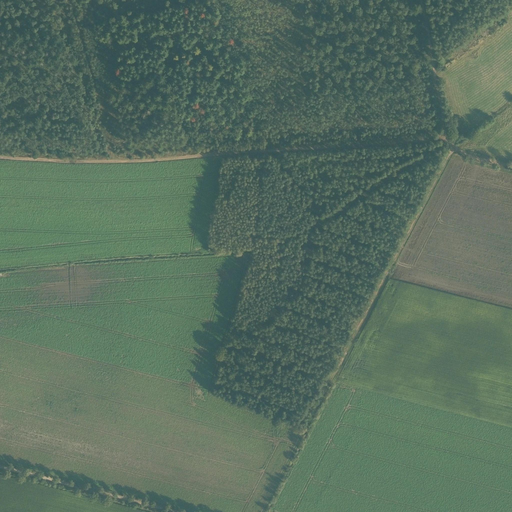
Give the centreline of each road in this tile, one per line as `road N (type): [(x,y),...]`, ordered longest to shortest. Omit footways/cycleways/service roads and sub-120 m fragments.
road 1 (track): [(451,146),(261,511)]
road 2 (track): [(111,161),(445,138)]
road 3 (track): [(0,466),(176,511)]
road 4 (track): [(67,0),(111,161)]
